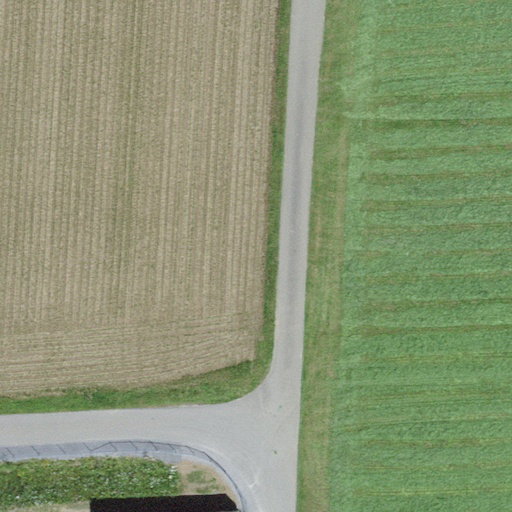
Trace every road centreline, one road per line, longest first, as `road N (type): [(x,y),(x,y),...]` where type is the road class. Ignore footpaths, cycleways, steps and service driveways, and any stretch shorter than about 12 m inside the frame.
road 1 (track): [(279,434),(310,0)]
road 2 (unclassified): [(0,431),(135,423),(279,434),(275,511)]
